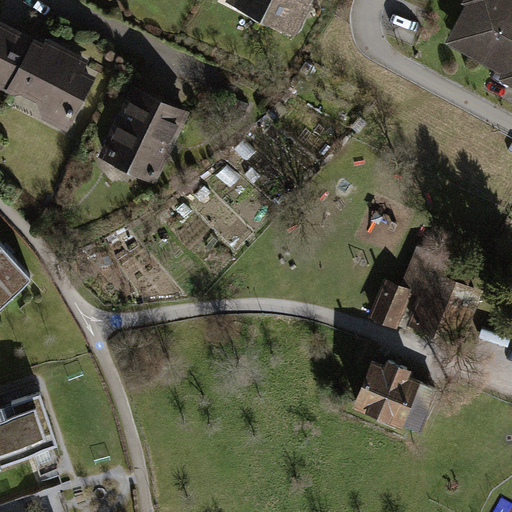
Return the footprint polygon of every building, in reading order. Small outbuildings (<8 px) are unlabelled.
[(320,0),(231,0),(227,9),(297,44),(320,0)] [(511,3),(505,0),(471,0),(445,50),(511,85),(511,3)] [(0,25),(0,98),(7,102),(4,107),(70,139),(98,81),(86,75),(92,63),(45,40),(42,46),(0,25)] [(187,119),(130,94),(99,165),(156,190),(187,119)] [(462,341),(484,283),(413,255),(397,295),(382,289),(369,322),(397,333),(403,318),(462,341)] [(0,258),(0,309),(25,285),(0,258)] [(441,391),(378,361),(352,415),(414,445),(441,391)] [(0,417),(0,477),(61,456),(43,403),(0,417)]
